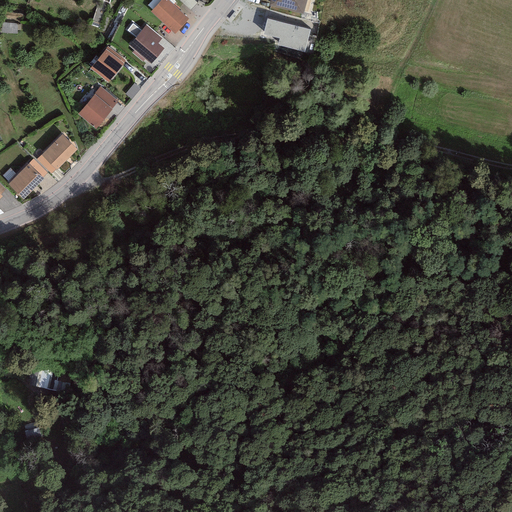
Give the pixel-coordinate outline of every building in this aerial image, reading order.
[(168,0),(160,0),(150,11),(174,34),(189,19),(168,0)] [(269,0),(268,5),(303,14),(306,0),(269,0)] [(106,9),(97,6),(90,26),(99,29),(106,9)] [(310,30),(267,18),(262,35),(279,39),(277,45),(304,52),(310,30)] [(146,25),(128,46),(134,50),(144,59),(150,64),(164,48),(157,43),(162,38),(146,25)] [(105,49),(90,68),(107,83),(123,63),(125,60),(107,46),(105,49)] [(142,62),(144,59),(134,50),(131,53),(142,62)] [(140,89),(134,83),(124,94),(131,100),(140,89)] [(100,87),(94,94),(111,109),(117,101),(100,87)] [(94,94),(77,114),(95,129),(112,109),(111,109),(94,94)] [(62,134),(41,155),(55,169),(56,170),(77,149),(62,134)] [(55,169),(41,155),(36,159),(51,174),(55,169)] [(33,159),(28,164),(42,178),(47,173),(33,159)] [(28,164),(8,184),(23,200),(44,179),(42,178),(28,164)]
